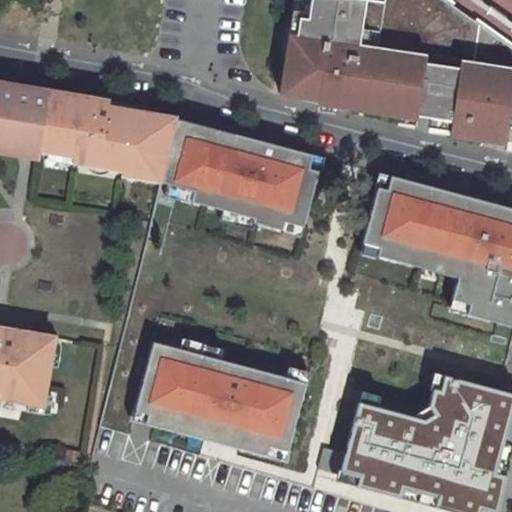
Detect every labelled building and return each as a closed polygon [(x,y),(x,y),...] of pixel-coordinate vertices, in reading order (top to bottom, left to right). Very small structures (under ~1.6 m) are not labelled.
[(364,0),(290,0),(280,94),(346,108),(346,111),(414,121),(414,119),(449,123),(447,137),(511,144),(511,67),(375,45),(381,3),(364,0)] [(364,0),(381,3),(375,45),(511,67),(511,47),(447,0),(364,0)] [(511,25),(478,0),(447,0),(511,47),(511,25)] [(0,398),(28,403),(43,406),(44,395),(54,338),(19,332),(19,334),(0,331),(0,153),(36,160),(38,151),(73,157),(72,163),(124,171),(124,169),(145,172),(144,175),(163,178),(177,121),(177,117),(107,101),(107,104),(94,101),(94,99),(7,85),(0,89),(0,398)] [(313,156),(177,121),(163,178),(162,181),(171,183),(168,196),(256,218),(254,227),(303,240),(320,172),(309,170),(313,156)] [(511,207),(393,176),(389,192),(379,189),(362,256),(458,281),(451,310),(511,326),(511,207)] [(309,384),(154,343),(133,421),(288,463),(309,384)] [(414,417),(360,403),(339,481),(457,511),(497,511),(506,477),(493,474),(511,404),(511,396),(447,379),(443,394),(435,392),(431,406),(414,417)] [(52,397),(44,395),(43,406),(28,403),(26,411),(49,415),(52,397)]
